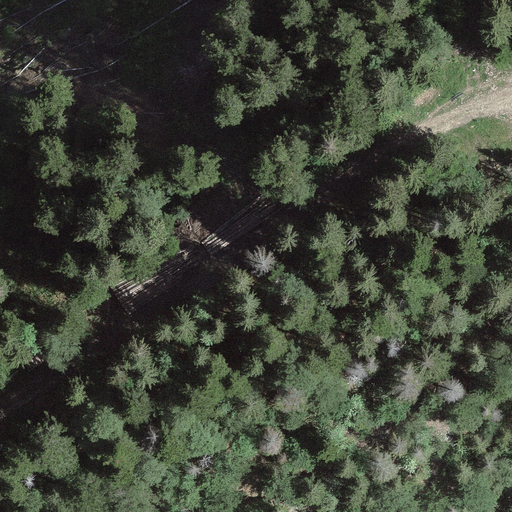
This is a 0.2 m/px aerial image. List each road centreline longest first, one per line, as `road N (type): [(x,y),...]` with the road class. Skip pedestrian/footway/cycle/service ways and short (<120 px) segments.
road 1 (track): [(0,419),(363,167),(511,102)]
road 2 (track): [(511,323),(363,476),(288,511)]
